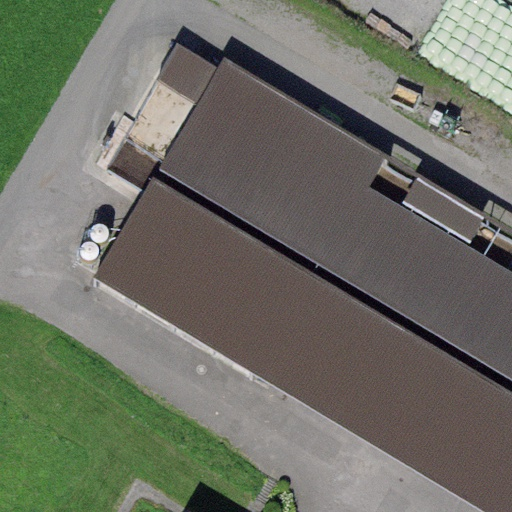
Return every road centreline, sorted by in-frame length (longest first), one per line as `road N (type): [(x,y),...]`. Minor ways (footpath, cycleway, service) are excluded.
road 1 (unknown): [(259,0),(511,191)]
road 2 (track): [(133,0),(0,235)]
